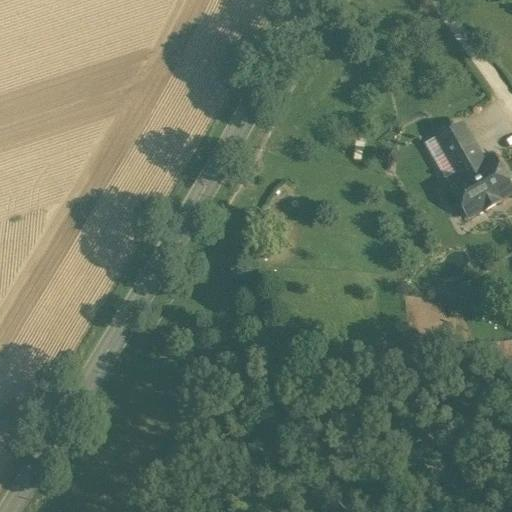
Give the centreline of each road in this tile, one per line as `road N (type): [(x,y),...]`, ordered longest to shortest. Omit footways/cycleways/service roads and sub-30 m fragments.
road 1 (secondary): [(10,511),(202,190),(299,0)]
road 2 (track): [(437,0),(511,107)]
